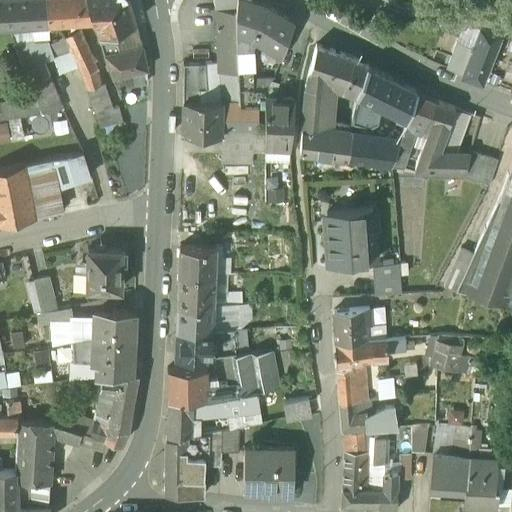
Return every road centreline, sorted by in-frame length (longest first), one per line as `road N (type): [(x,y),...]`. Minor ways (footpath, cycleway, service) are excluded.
road 1 (secondary): [(126,482),(147,444),(161,214)]
road 2 (residential): [(282,1),(401,67),(511,115)]
road 3 (secondary): [(161,214),(156,0)]
road 4 (residential): [(329,511),(312,318)]
road 5 (residential): [(126,482),(159,506),(294,511)]
road 6 (residential): [(0,246),(161,214)]
